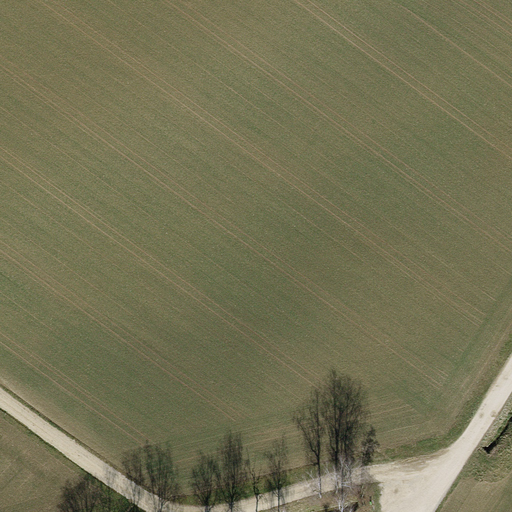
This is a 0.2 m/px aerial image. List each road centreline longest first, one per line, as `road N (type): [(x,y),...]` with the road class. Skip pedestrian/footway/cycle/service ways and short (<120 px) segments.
road 1 (track): [(216,511),(465,449)]
road 2 (track): [(0,396),(136,494),(177,511)]
road 3 (track): [(511,375),(419,511)]
